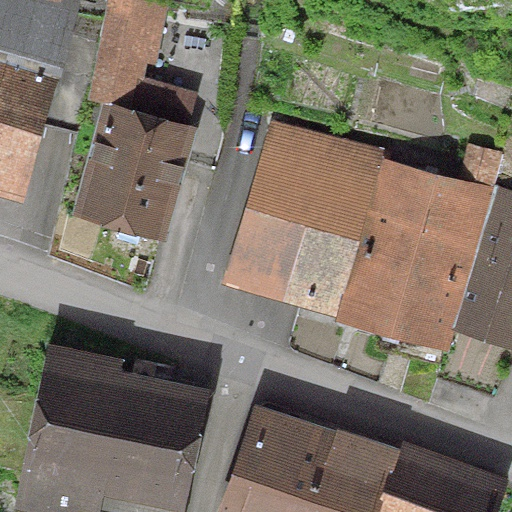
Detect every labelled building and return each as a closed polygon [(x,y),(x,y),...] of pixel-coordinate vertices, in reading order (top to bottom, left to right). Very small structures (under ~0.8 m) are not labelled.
[(0,0),(0,188),(14,193),(67,4),(46,0),(0,0)] [(105,112),(77,211),(157,234),(185,136),(177,133),(186,102),(128,84),(133,62),(151,65),(157,32),(139,29),(145,2),(134,0),(106,0),(102,22),(107,23),(93,94),(126,100),(121,117),(105,112)] [(249,197),(223,275),(268,288),(289,220),(312,146),(265,132),(249,197)] [(289,220),(319,229),(360,241),(384,164),(312,146),(289,220)] [(336,319),(441,348),(448,320),(482,193),(384,164),(360,241),(339,310),(336,319)] [(511,203),(482,193),(448,320),(511,341),(511,203)] [(289,220),(268,288),(299,298),(319,229),(289,220)] [(319,229),(299,298),(339,310),(360,241),(319,229)] [(68,511),(181,511),(205,394),(42,359),(15,502),(68,511)] [(255,414),(220,511),(370,511),(389,459),(255,414)] [(492,511),(500,488),(392,450),(389,459),(370,511),(492,511)]
